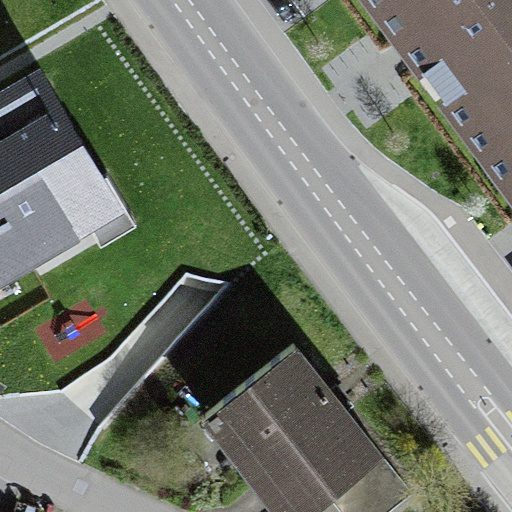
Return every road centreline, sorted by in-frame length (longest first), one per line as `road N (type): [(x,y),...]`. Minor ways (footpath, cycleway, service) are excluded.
road 1 (primary): [(179,0),(511,441)]
road 2 (residential): [(0,447),(126,511)]
